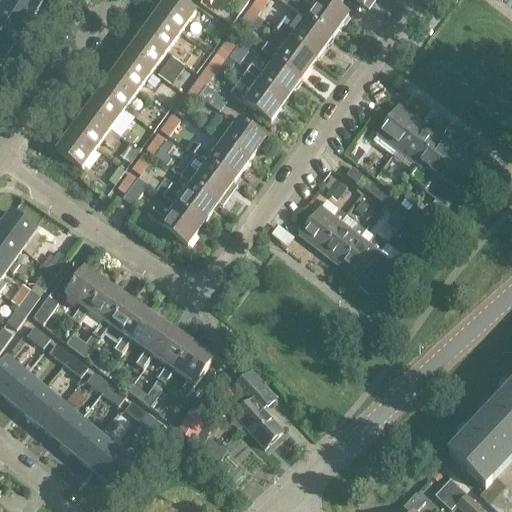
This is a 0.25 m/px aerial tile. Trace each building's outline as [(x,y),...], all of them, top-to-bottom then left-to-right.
[(0,27),(21,41),(34,20),(6,3),(1,0),(0,0),(0,10),(1,11),(0,12),(0,27)] [(46,0),(8,0),(6,3),(34,20),(47,0),(46,0)] [(173,0),(169,0),(157,18),(182,36),(197,17),(173,0)] [(264,10),(271,0),(259,0),(256,4),(264,10)] [(305,23),(306,23),(306,22),(333,42),(349,21),(322,1),(315,11),(299,0),(275,0),(275,1),(305,23)] [(348,0),(363,10),(370,0),(348,0)] [(256,21),(262,13),(254,8),(242,24),(250,29),(256,21)] [(168,56),(182,36),(157,18),(142,37),(168,56)] [(250,29),(256,34),(262,26),(256,21),(250,29)] [(277,34),(290,43),(318,63),(333,42),(306,22),(306,23),(296,36),(282,26),(277,34)] [(0,55),(8,61),(21,41),(0,27),(0,55)] [(128,57),(154,76),(168,56),(142,37),(128,57)] [(218,56),(226,62),(238,47),(229,41),(218,56)] [(318,63),(290,43),(281,57),(267,47),(262,55),(275,64),(303,84),(318,63)] [(114,76),(140,95),(154,76),(128,57),(114,76)] [(173,71),(194,75),(196,64),(176,60),(173,71)] [(212,82),(224,66),(215,60),(204,76),(212,82)] [(252,68),(246,76),(260,85),(287,105),(303,84),(275,64),(265,78),(252,68)] [(173,74),(162,82),(173,97),(184,89),(173,74)] [(100,96),(125,115),(140,95),(114,76),(100,96)] [(272,126),(287,105),(260,85),(246,76),(231,97),(272,126)] [(198,101),(209,85),(201,80),(190,95),(198,101)] [(227,105),(206,90),(199,100),(220,115),(227,105)] [(85,115),(111,134),(125,115),(100,96),(85,115)] [(184,121),(195,105),(187,99),(175,115),(184,121)] [(418,126),(398,111),(377,139),(397,154),(418,126)] [(71,135),(97,154),(111,134),(85,115),(71,135)] [(169,140),(181,124),(173,119),(162,134),(169,140)] [(239,124),(228,139),(215,129),(209,137),(222,146),(223,146),(250,166),(266,144),(239,124)] [(397,154),(416,169),(437,141),(418,126),(397,154)] [(202,131),(190,139),(197,149),(209,141),(202,131)] [(71,135),(57,154),(83,173),(97,154),(71,135)] [(155,159),(167,144),(159,138),(147,153),(155,159)] [(447,143),(445,147),(437,141),(416,169),(411,175),(411,174),(396,194),(404,200),(423,175),(436,184),(457,156),(454,154),(457,150),(447,143)] [(167,144),(161,151),(168,156),(174,149),(167,144)] [(194,158),(207,167),(208,166),(235,186),(250,166),(223,146),(222,146),(213,159),(200,150),(194,158)] [(436,184),(455,199),(476,171),(457,156),(436,184)] [(141,179),(153,163),(145,157),(133,173),(141,179)] [(207,167),(197,181),(184,171),(178,179),(182,182),(192,189),(193,188),(219,208),(235,186),(208,166),(207,167)] [(125,174),(118,169),(113,177),(119,182),(125,174)] [(346,179),(356,186),(361,179),(352,172),(346,179)] [(127,198),(124,203),(133,210),(149,189),(139,182),(138,183),(130,177),(119,193),(127,198)] [(366,194),(371,187),(361,179),(356,186),(366,194)] [(156,194),(176,209),(177,209),(204,229),(219,208),(193,188),(192,189),(182,182),(176,190),(165,182),(156,194)] [(366,194),(375,201),(381,194),(371,187),(366,194)] [(385,209),(391,202),(381,194),(375,201),(385,209)] [(385,209),(395,216),(401,209),(391,202),(385,209)] [(188,250),(204,229),(177,209),(176,209),(167,223),(154,213),(148,221),(188,250)] [(405,224),(410,217),(401,209),(395,216),(405,224)] [(299,240),(319,256),(325,248),(341,227),(347,219),(339,214),(333,222),(321,212),(310,226),(307,224),(304,224),(298,232),(298,235),(301,238),(299,240)] [(11,216),(0,231),(0,237),(24,254),(38,235),(11,216)] [(405,224),(415,232),(420,224),(410,217),(405,224)] [(405,224),(398,233),(397,234),(424,254),(434,241),(427,236),(430,232),(420,224),(415,232),(405,224)] [(319,256),(338,270),(346,261),(360,242),(366,234),(359,228),(352,237),(341,227),(325,248),(319,256)] [(0,267),(9,274),(14,277),(19,269),(15,266),(24,254),(0,237),(0,267)] [(360,242),(346,261),(338,270),(358,285),(379,257),(387,247),(376,238),(368,248),(360,242)] [(57,280),(68,264),(59,257),(47,273),(57,280)] [(379,257),(358,285),(360,287),(358,290),(368,298),(370,295),(378,301),(399,273),(379,257)] [(9,274),(0,267),(0,296),(6,288),(2,284),(9,274)] [(45,296),(57,280),(47,273),(35,289),(45,296)] [(80,311),(71,324),(79,330),(89,317),(88,316),(107,289),(85,273),(65,301),(80,311)] [(93,339),(91,338),(85,346),(92,352),(99,343),(101,345),(105,339),(104,338),(109,331),(116,322),(128,304),(107,289),(88,316),(89,317),(102,326),(93,339)] [(29,318),(41,302),(31,295),(19,311),(29,318)] [(34,321),(44,328),(59,307),(50,300),(34,321)] [(131,346),(150,318),(128,304),(116,322),(109,331),(104,338),(105,339),(118,348),(114,354),(122,360),(131,346)] [(19,311),(7,327),(17,334),(29,318),(19,311)] [(143,375),(153,361),(152,361),(161,348),(171,333),(150,318),(131,346),(145,356),(136,369),(143,375)] [(43,353),(50,344),(34,332),(27,341),(43,353)] [(0,355),(1,356),(13,340),(3,333),(0,337),(0,355)] [(165,389),(174,376),(173,375),(184,361),(192,348),(171,333),(161,348),(152,361),(153,361),(166,370),(157,384),(165,389)] [(72,360),(56,348),(49,358),(65,370),(72,360)] [(173,375),(174,376),(187,385),(178,399),(186,404),(214,363),(192,348),(184,361),(173,375)] [(88,373),(72,360),(65,370),(81,382),(88,373)] [(0,372),(0,399),(5,404),(26,379),(7,363),(0,372)] [(240,433),(243,431),(264,455),(284,437),(264,415),(277,403),(252,376),(232,393),(246,410),(231,423),(231,427),(237,433),(240,433)] [(110,389),(94,377),(87,387),(102,399),(110,389)] [(5,404),(23,419),(44,394),(26,379),(5,404)] [(126,401),(110,389),(102,399),(118,411),(126,401)] [(468,480),(485,495),(489,491),(485,487),(511,458),(511,392),(448,461),(465,477),(464,478),(467,481),(468,480)] [(23,419),(42,434),(63,409),(44,394),(23,419)] [(193,447),(214,413),(221,402),(208,394),(195,414),(190,411),(177,433),(193,447)] [(150,411),(154,404),(143,397),(139,403),(150,411)] [(148,418),(132,406),(125,416),(141,428),(148,418)] [(42,434),(60,450),(81,425),(63,409),(42,434)] [(214,413),(193,447),(201,452),(198,456),(215,467),(224,452),(210,443),(225,420),(214,413)] [(141,428),(157,440),(164,430),(148,418),(141,428)] [(100,440),(81,425),(60,450),(79,465),(100,440)] [(79,465),(97,480),(118,455),(100,440),(79,465)] [(97,480),(116,496),(137,471),(118,455),(97,480)] [(496,483),(489,491),(485,495),(480,501),(490,510),(506,492),(496,483)] [(448,495),(460,506),(466,499),(455,488),(448,495)] [(503,511),(511,502),(511,498),(506,492),(490,510),(491,511),(503,511)] [(403,511),(420,511),(425,507),(416,498),(403,511)] [(479,511),(478,511),(466,499),(460,506),(456,510),(457,511),(479,511)] [(511,511),(511,502),(503,511),(511,511)]
